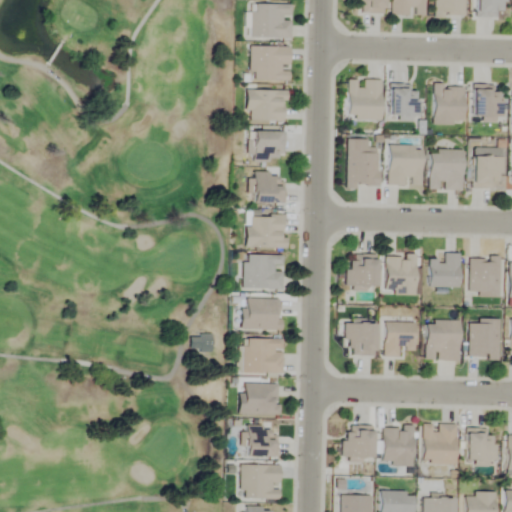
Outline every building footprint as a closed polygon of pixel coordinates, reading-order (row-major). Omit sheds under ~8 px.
[(381,14),(381,0),(351,0),(351,14),(381,14)] [(387,0),(388,15),(422,16),(421,0),(387,0)] [(430,0),(430,17),(461,17),(461,0),(430,0)] [(500,0),(472,0),(472,17),(501,17),(500,0)] [(247,38),(287,38),(287,4),(247,4),(247,38)] [(285,47),(247,47),(247,81),(285,81),(285,47)] [(343,81),(343,119),(377,120),(378,81),(343,81)] [(429,125),(459,125),(459,85),(429,85),(429,125)] [(490,85),(469,85),(469,122),(499,122),(499,94),(490,94),(490,85)] [(386,118),(415,118),(415,86),(386,86),(386,118)] [(282,91),(243,91),(243,121),(282,121),(282,91)] [(249,161),(281,161),(281,132),(249,132),(249,161)] [(343,188),(374,188),(374,147),(364,147),(364,139),(343,139),(343,188)] [(384,146),(384,186),(417,186),(417,146),(384,146)] [(458,191),(458,150),(425,150),(425,191),(458,191)] [(501,188),(501,150),(469,150),(469,188),(501,188)] [(249,203),(281,203),(281,178),(266,178),(266,172),(249,172),(249,203)] [(281,216),(244,216),(244,249),(281,249),(281,216)] [(455,253),(441,253),(441,261),(425,261),(425,288),(455,288),(455,253)] [(373,254),(345,254),(345,291),(373,291),(373,254)] [(411,255),(381,255),(381,294),(411,294),(411,255)] [(279,290),(279,269),(279,256),(239,256),(239,290),(279,290)] [(495,297),(495,258),(464,258),(464,297),(495,297)] [(238,331),(277,331),(277,300),(238,300),(238,331)] [(494,320),(464,320),(464,360),(494,360),(494,320)] [(422,361),(455,361),(455,321),(422,321),(422,361)] [(411,323),(380,323),(380,357),(395,357),(395,350),(411,350),(411,323)] [(340,324),(340,349),(348,349),(348,356),(371,356),(371,324),(340,324)] [(279,339),(239,339),(239,373),(279,373),(279,339)] [(275,385),(236,385),(236,416),(275,416),(275,385)] [(418,425),(418,465),(451,465),(452,425),(431,425),(418,425)] [(369,426),(347,426),(347,434),(339,434),(339,460),(369,460),(369,426)] [(409,427),(378,427),(378,467),(409,467),(409,427)] [(274,457),(274,428),(242,428),(242,457),(274,457)] [(482,428),(461,428),(461,463),(491,463),(491,436),(482,436),(482,428)] [(511,436),(503,437),(503,471),(511,470),(511,436)] [(236,500),(276,500),(276,466),(236,466),(236,500)] [(511,511),(511,491),(500,492),(499,511),(511,511)] [(376,492),(375,511),(409,511),(409,492),(376,492)] [(490,511),(491,493),(461,493),(460,511),(490,511)] [(336,496),(335,511),(366,511),(367,497),(336,496)] [(420,497),(420,511),(449,511),(450,498),(420,497)]
